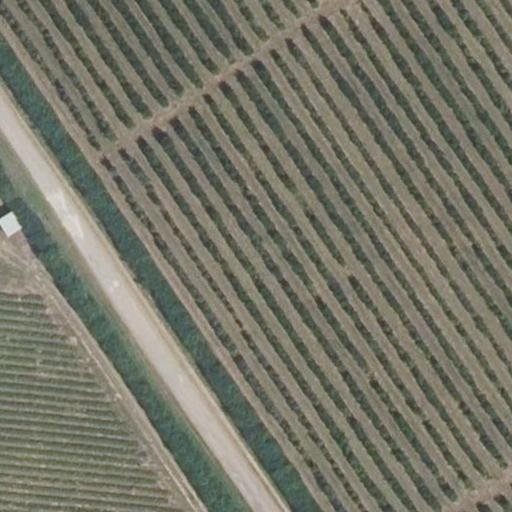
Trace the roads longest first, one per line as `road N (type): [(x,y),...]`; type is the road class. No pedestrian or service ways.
road 1 (track): [(0,28),(327,511)]
road 2 (track): [(266,511),(0,115)]
road 3 (track): [(0,205),(205,511)]
road 4 (track): [(347,0),(93,166)]
